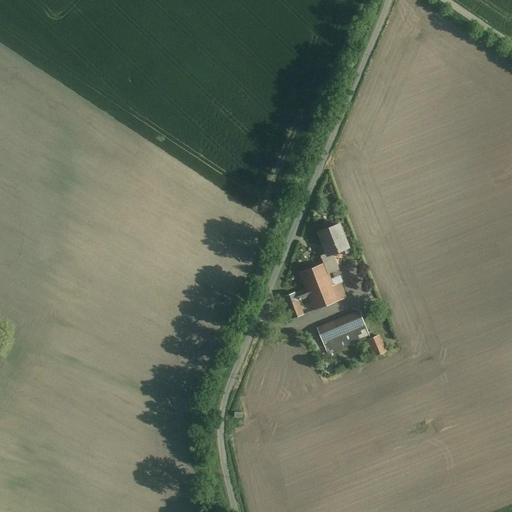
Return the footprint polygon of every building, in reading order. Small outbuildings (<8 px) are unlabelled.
[(338,223),(315,232),(325,258),(333,254),(348,248),(338,223)] [(329,276),(340,272),(333,254),(325,258),(322,259),(324,264),(329,276)] [(324,264),(296,274),(301,287),(283,294),(293,319),(302,315),(297,302),(311,296),(316,309),(346,298),(341,284),(333,287),(329,276),(324,264)] [(369,338),(359,311),(316,328),(327,354),(369,338)] [(387,353),(379,336),(366,342),(373,359),(387,353)]
